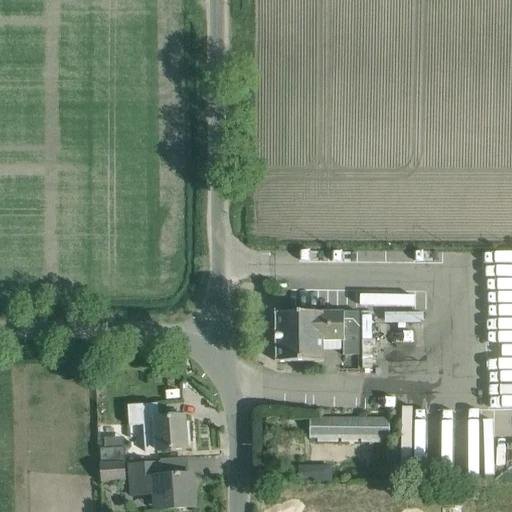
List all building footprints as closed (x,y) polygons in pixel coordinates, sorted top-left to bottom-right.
[(495,409),(511,408),(511,253),(496,254),(496,296),(489,296),(489,320),(501,320),(501,373),(495,373),(495,409)] [(357,313),(297,313),(277,314),(277,363),(322,363),(322,343),(341,342),(341,357),(358,357),(357,313)] [(158,405),(128,407),(129,427),(144,426),(145,453),(187,450),(187,449),(190,446),(190,437),(186,435),(184,418),(159,420),(158,405)] [(308,418),(308,437),(387,439),(387,419),(308,418)] [(101,467),(125,465),(123,442),(103,444),(103,453),(100,453),(101,467)] [(103,485),(123,484),(122,466),(102,468),(103,485)] [(159,511),(175,510),(195,509),(193,477),(180,478),(180,475),(176,476),(176,478),(160,479),(159,466),(130,468),(132,499),(158,497),(159,511)] [(313,472),(309,467),(298,466),(297,482),(313,483),(313,472)]
